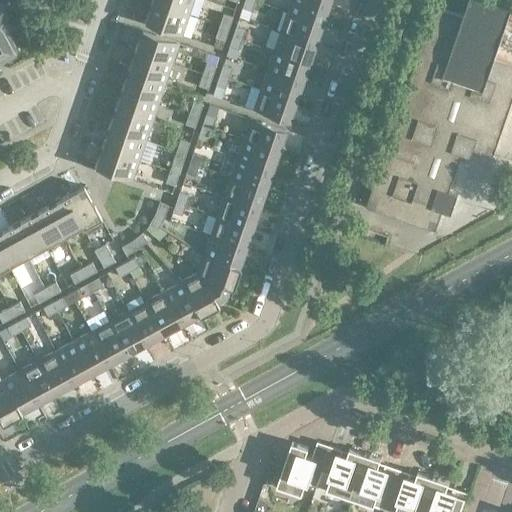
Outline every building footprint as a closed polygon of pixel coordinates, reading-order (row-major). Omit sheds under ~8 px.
[(192,0),(151,0),(151,2),(187,14),(192,0)] [(254,0),(253,0),(243,0),(241,7),(250,10),(254,0)] [(328,4),(316,0),(289,0),(286,11),(321,23),(328,4)] [(434,6),(366,206),(435,230),(442,211),(451,214),(457,194),(448,191),(461,153),(470,156),(473,147),(493,154),(511,98),(511,63),(494,58),(511,5),(497,0),(468,0),(463,15),(434,6)] [(187,14),(151,2),(144,22),(180,35),(187,14)] [(321,23),(286,11),(279,30),(314,42),(321,23)] [(222,13),(218,25),(227,28),(231,16),(222,13)] [(5,18),(4,17),(0,18),(0,60),(18,51),(1,20),(5,18)] [(227,28),(218,25),(214,37),(223,40),(227,28)] [(244,28),(235,25),(231,35),(241,39),(244,28)] [(178,42),(141,30),(134,50),(171,62),(178,42)] [(314,42),(279,30),(273,50),(308,62),(314,42)] [(241,39),(231,35),(228,46),(237,49),(241,39)] [(171,62),(134,50),(128,69),(164,82),(171,62)] [(308,62),(273,50),(266,69),(301,81),(308,62)] [(205,61),(201,73),(211,76),(215,64),(205,61)] [(231,67),(221,64),(218,74),(227,77),(231,67)] [(164,82),(128,69),(121,88),(158,101),(164,82)] [(301,81),(266,69),(259,88),(295,100),(301,81)] [(211,76),(201,73),(197,85),(207,88),(211,76)] [(227,77),(218,74),(214,84),(224,88),(227,77)] [(158,101),(121,88),(114,108),(151,120),(158,101)] [(295,100),(259,88),(252,108),(288,120),(295,100)] [(192,99),(188,111),(198,115),(202,103),(192,99)] [(151,120),(114,108),(108,127),(144,139),(151,120)] [(198,115),(188,111),(184,123),(194,127),(198,115)] [(214,116),(205,113),(201,123),(210,127),(214,116)] [(285,129),(249,117),(242,138),(278,150),(285,129)] [(210,127),(201,123),(197,134),(207,137),(210,127)] [(144,139),(108,127),(101,146),(138,159),(144,139)] [(179,138),(175,150),(185,153),(189,141),(179,138)] [(278,150),(242,138),(236,157),(271,169),(278,150)] [(138,159),(101,146),(94,167),(131,179),(138,159)] [(185,153),(175,150),(171,162),(180,165),(185,153)] [(201,155),(191,152),(188,162),(197,165),(201,155)] [(271,169),(236,157),(229,176),(264,188),(271,169)] [(197,165),(188,162),(184,172),(194,176),(197,165)] [(164,181),(174,185),(178,173),(168,169),(164,181)] [(264,188),(229,176),(223,196),(258,208),(264,188)] [(100,218),(82,185),(64,195),(80,226),(79,227),(80,229),(100,218)] [(187,194),(178,191),(175,201),(184,204),(187,194)] [(80,226),(64,195),(46,205),(63,236),(79,227),(80,226)] [(258,208),(223,196),(216,215),(251,227),(258,208)] [(167,204),(158,201),(154,211),(163,215),(167,204)] [(184,204),(175,201),(173,206),(171,211),(180,214),(184,204)] [(63,236),(46,205),(28,215),(45,246),(63,236)] [(163,215),(154,211),(148,223),(157,228),(163,215)] [(45,246),(28,215),(10,225),(27,256),(45,246)] [(251,227),(216,215),(209,235),(244,247),(251,227)] [(27,256),(10,225),(0,230),(0,250),(8,265),(27,256)] [(146,240),(140,232),(129,240),(135,249),(146,240)] [(244,247),(209,235),(203,254),(238,266),(244,247)] [(135,249),(129,240),(120,246),(125,254),(135,249)] [(109,251),(104,243),(93,249),(98,258),(109,251)] [(0,270),(8,265),(0,250),(0,270)] [(114,260),(109,251),(98,258),(102,266),(114,260)] [(238,266),(203,254),(197,272),(224,295),(227,285),(231,286),(238,266)] [(133,257),(128,259),(123,262),(128,271),(138,265),(133,257)] [(91,261),(80,267),(85,276),(96,270),(91,261)] [(128,271),(123,262),(114,267),(119,276),(128,271)] [(85,276),(80,267),(69,273),(73,282),(85,276)] [(224,295),(197,272),(180,281),(198,313),(217,303),(215,300),(224,295)] [(102,285),(97,276),(87,281),(92,290),(102,285)] [(55,281),(44,287),(49,296),(59,290),(55,281)] [(92,290),(87,281),(78,287),(83,296),(92,290)] [(198,313),(180,281),(162,290),(180,323),(198,313)] [(49,296),(44,287),(33,293),(37,302),(49,296)] [(180,323),(162,290),(144,300),(162,333),(180,323)] [(66,305),(61,296),(51,301),(56,310),(66,305)] [(162,333),(144,300),(127,310),(144,343),(162,333)] [(19,301),(8,307),(12,316),(23,310),(19,301)] [(56,310),(51,301),(42,306),(47,315),(56,310)] [(12,316),(8,307),(0,310),(0,319),(1,322),(12,316)] [(144,343),(127,310),(108,320),(126,353),(144,343)] [(30,324),(25,316),(15,321),(20,330),(30,324)] [(126,353),(108,320),(90,330),(108,363),(126,353)] [(20,330),(15,321),(6,326),(11,335),(20,330)] [(108,363),(90,330),(72,340),(90,372),(108,363)] [(90,372),(72,340),(54,350),(72,382),(90,372)] [(72,382),(54,350),(37,359),(54,392),(72,382)] [(54,392),(37,359),(19,369),(36,402),(54,392)] [(36,402),(19,369),(1,379),(19,411),(36,402)] [(0,421),(19,411),(1,379),(0,379),(0,421)] [(317,486),(322,471),(321,471),(329,445),(316,440),(316,441),(311,457),(305,455),(308,447),(293,442),(294,440),(292,440),(292,442),(291,442),(290,445),(289,446),(290,446),(276,485),(301,494),(305,482),(317,486)] [(342,449),(329,445),(321,471),(322,471),(331,474),(326,489),(350,497),(365,451),(364,453),(349,448),(346,456),(341,454),(342,450),(342,449)] [(366,451),(365,451),(350,497),(384,508),(398,468),(384,464),(385,465),(383,468),(377,466),(380,458),(365,453),(366,451)] [(411,473),(398,468),(384,508),(394,511),(420,511),(433,474),(432,476),(417,471),(415,479),(409,477),(410,473),(411,473)] [(434,474),(433,474),(420,511),(459,511),(466,493),(467,493),(467,492),(453,487),(452,488),(453,488),(451,492),(445,490),(448,482),(433,477),(434,474)]
